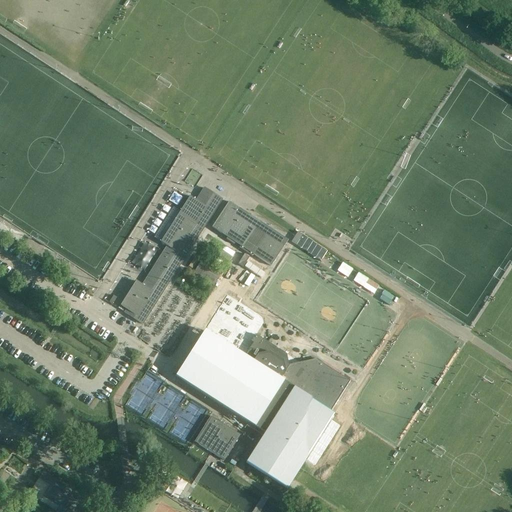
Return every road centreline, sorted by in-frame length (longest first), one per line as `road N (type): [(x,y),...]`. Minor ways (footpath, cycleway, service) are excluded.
road 1 (unclassified): [(110,511),(115,498),(108,490),(0,423)]
road 2 (unknown): [(169,363),(239,257)]
